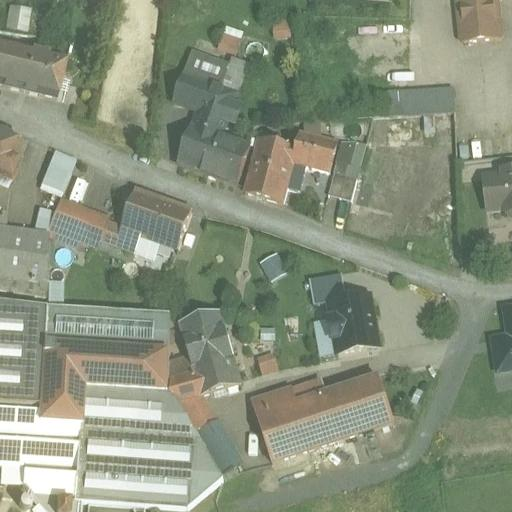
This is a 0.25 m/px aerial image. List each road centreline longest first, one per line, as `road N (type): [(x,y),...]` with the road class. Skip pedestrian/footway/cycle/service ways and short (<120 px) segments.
road 1 (residential): [(511,295),(484,296),(111,163),(0,103)]
road 2 (track): [(261,511),(393,478),(425,451),(484,296)]
